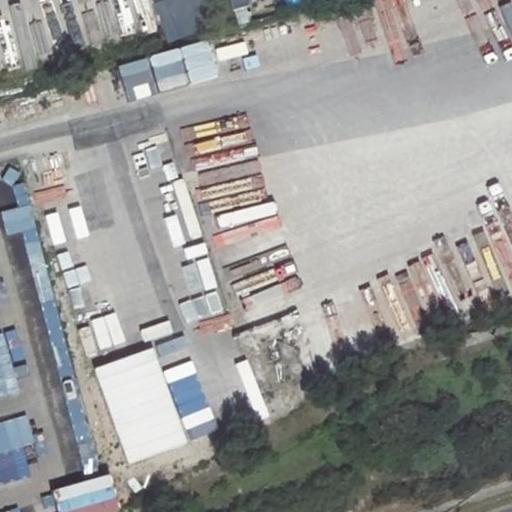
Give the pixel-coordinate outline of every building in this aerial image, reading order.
[(162,0),(141,3),(147,41),(208,31),(202,0),(162,0)] [(225,0),(229,9),(255,0),(225,0)] [(125,67),(136,103),(163,94),(152,59),(125,67)] [(0,487),(19,483),(14,460),(35,455),(27,417),(0,423),(0,398),(17,394),(4,336),(0,336),(0,487)] [(151,345),(92,366),(126,463),(155,453),(159,465),(189,455),(151,345)]
